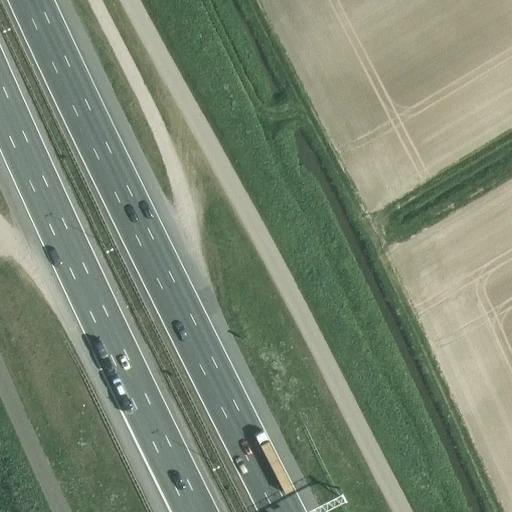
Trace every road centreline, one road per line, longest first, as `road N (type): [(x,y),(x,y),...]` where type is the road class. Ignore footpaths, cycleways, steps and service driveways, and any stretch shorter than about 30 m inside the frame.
road 1 (unclassified): [(404,511),(130,0)]
road 2 (motorway): [(283,511),(33,0)]
road 3 (motorway): [(0,85),(192,511)]
road 4 (track): [(202,351),(188,199),(93,0)]
road 5 (track): [(108,331),(38,273),(0,224)]
road 6 (unclassified): [(61,511),(0,374)]
